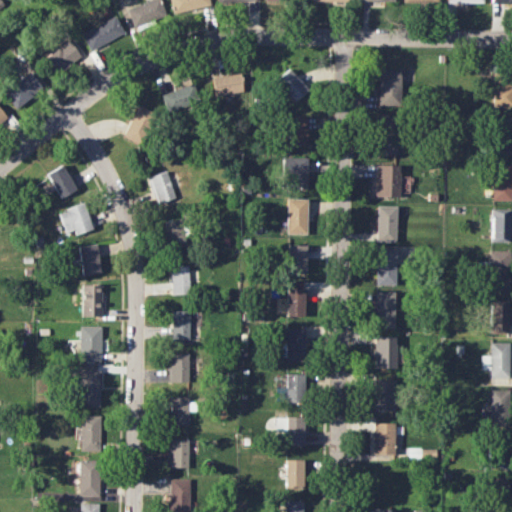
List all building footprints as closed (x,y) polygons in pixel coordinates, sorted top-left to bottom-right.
[(132,28),(164,14),(158,0),(147,0),(125,9),(132,28)] [(80,34),(89,51),(122,33),(114,16),(80,34)] [(43,58),(55,74),(79,57),(67,40),(43,58)] [(293,101),(306,90),(287,68),(274,80),(293,101)] [(377,105),(400,105),(400,69),(377,69),(377,105)] [(1,92),(13,108),(40,88),(29,72),(1,92)] [(241,93),(240,74),(212,75),(213,94),(241,93)] [(509,107),(510,78),(490,78),(489,106),(509,107)] [(160,94),(166,112),(199,100),(192,83),(160,94)] [(152,112),(136,105),(122,137),(137,144),(152,112)] [(376,154),(397,154),(396,114),(375,115),(376,154)] [(306,144),(307,116),(287,116),(286,144),(306,144)] [(510,119),(491,119),(490,154),(509,155),(510,119)] [(306,158),(282,157),(282,188),(305,189),(306,158)] [(74,189),(60,164),(45,173),(59,198),(74,189)] [(509,200),(509,164),(490,165),(490,200),(509,200)] [(375,196),(397,197),(397,165),(375,165),(375,196)] [(147,176),(156,203),(174,198),(165,171),(147,176)] [(305,233),(305,199),(285,199),(285,233),(305,233)] [(57,210),(62,232),(73,230),(73,234),(89,230),(83,204),(57,210)] [(394,206),(375,206),(375,242),(394,242),(394,206)] [(507,242),(507,209),(489,209),(489,241),(507,242)] [(185,246),(184,219),(164,219),(165,247),(185,246)] [(81,274),(98,272),(94,244),(76,246),(81,274)] [(286,245),(287,274),(305,273),(304,244),(286,245)] [(375,285),(395,285),(396,250),(375,249),(375,285)] [(187,265),(169,266),(170,294),(188,293),(187,265)] [(99,284),(79,285),(80,317),(100,316),(99,284)] [(303,288),(286,288),(285,316),(303,316),(303,288)] [(393,328),(394,292),(375,291),(374,327),(393,328)] [(506,333),(507,302),(489,301),(488,333),(506,333)] [(170,339),(188,339),(188,311),(170,310),(170,339)] [(77,360),(99,360),(100,326),(78,326),(77,360)] [(303,328),(284,329),(284,344),(278,345),(278,360),(304,359),(303,328)] [(395,336),(373,336),(373,367),(394,367),(395,336)] [(488,377),(507,377),(506,342),(488,342),(488,356),(480,356),(480,370),(488,370),(488,377)] [(169,382),(187,382),(186,353),(168,354),(169,382)] [(79,407),(98,407),(99,370),(79,370),(79,407)] [(303,374),(284,374),(285,386),(274,386),(274,402),(303,402),(303,374)] [(373,411),(394,410),(394,379),(373,379),(373,411)] [(488,425),(508,424),(506,389),(487,390),(488,425)] [(187,424),(187,410),(193,410),(193,397),(169,397),(169,424),(187,424)] [(98,415),(78,415),(79,427),(74,427),(74,439),(78,439),(78,451),(99,451),(98,415)] [(273,431),(284,432),(284,444),(302,445),(302,417),(274,416),(273,431)] [(372,454),(393,454),(393,423),(373,423),(372,454)] [(186,468),(186,439),(169,439),(168,467),(186,468)] [(503,447),(487,447),(488,468),(504,468),(503,447)] [(419,448),(406,448),(406,459),(419,459),(419,448)] [(284,488),(302,487),(302,459),(284,460),(284,488)] [(98,495),(97,460),(76,460),(77,495),(98,495)] [(486,478),(487,500),(505,500),(504,478),(486,478)] [(186,511),(188,479),(168,479),(167,511),(186,511)] [(283,511),(300,511),(301,501),(283,500),(283,511)] [(96,511),(97,503),(78,503),(77,511),(96,511)]
